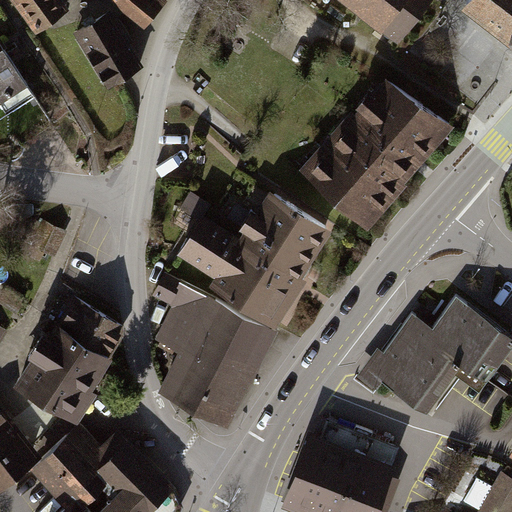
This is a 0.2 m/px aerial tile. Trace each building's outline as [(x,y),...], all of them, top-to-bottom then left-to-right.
[(58,0),(15,0),(37,30),(66,9),(58,0)] [(152,0),(125,0),(122,4),(145,23),(160,6),(152,0)] [(346,0),(382,27),(399,40),(430,0),(346,0)] [(511,0),(467,0),(467,1),(511,36),(511,0)] [(109,12),(78,31),(109,83),(141,64),(109,12)] [(0,53),(0,118),(30,99),(0,53)] [(300,169),(369,230),(408,185),(406,182),(456,126),(387,78),(372,95),(369,92),(355,108),(358,110),(355,113),(352,110),(300,169)] [(181,253),(216,275),(211,283),(279,326),(308,280),(305,277),(336,227),(269,186),(241,231),(208,210),(202,220),(181,253)] [(181,207),(202,220),(208,210),(212,203),(192,190),(181,207)] [(63,231),(45,223),(36,243),(54,252),(63,231)] [(178,305),(160,338),(181,349),(161,389),(231,425),(280,330),(166,272),(155,293),(178,305)] [(29,302),(8,287),(0,297),(0,302),(19,316),(29,302)] [(378,344),(354,377),(374,391),(383,375),(427,408),(460,360),(484,378),(511,340),(511,334),(456,293),(433,325),(413,311),(383,349),(378,344)] [(35,359),(18,386),(80,424),(100,394),(94,390),(115,357),(113,355),(130,328),(75,294),(50,334),(45,331),(30,355),(35,359)] [(0,344),(9,330),(0,324),(0,344)] [(0,491),(42,459),(0,404),(0,491)] [(374,511),(399,441),(326,416),(320,432),(309,427),(282,499),(314,511),(374,511)] [(151,511),(175,489),(125,436),(119,441),(111,432),(99,443),(82,425),(41,463),(74,498),(59,511),(151,511)] [(511,511),(511,479),(501,473),(493,488),(476,479),(467,498),(479,505),(475,511),(464,511),(460,510),(458,511),(511,511)]
